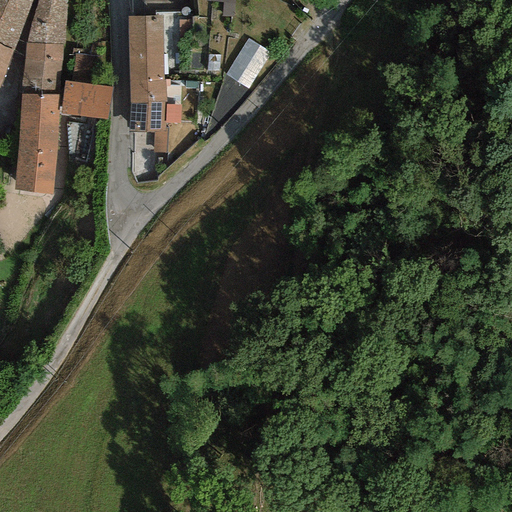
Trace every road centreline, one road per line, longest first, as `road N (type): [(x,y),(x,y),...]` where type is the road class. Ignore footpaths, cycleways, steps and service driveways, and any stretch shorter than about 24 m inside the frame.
road 1 (unclassified): [(338,0),(225,135),(133,223)]
road 2 (unclassified): [(0,429),(66,338),(133,223)]
road 3 (unclassified): [(133,223),(121,200),(111,0)]
